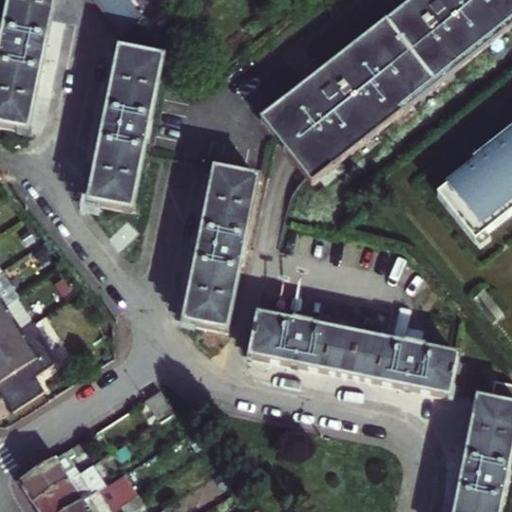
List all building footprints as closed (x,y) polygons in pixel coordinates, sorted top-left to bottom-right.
[(61,0),(14,0),(7,38),(3,37),(0,51),(0,52),(4,54),(0,71),(0,127),(31,135),(48,59),(61,0)] [(142,12),(132,0),(95,0),(126,37),(148,19),(142,12)] [(406,113),(511,30),(511,0),(418,0),(315,84),(265,125),(294,159),(319,188),(408,117),(406,113)] [(167,62),(123,52),(106,130),(90,206),(132,215),(148,148),(154,149),(157,135),(151,133),(167,62)] [(511,131),(476,160),(479,164),(450,187),(452,189),(440,199),(478,246),(511,219),(511,131)] [(247,269),(251,254),(247,253),(262,187),(219,176),(201,251),(182,325),(228,336),(244,268),(247,269)] [(0,310),(14,302),(15,301),(0,276),(0,310)] [(82,291),(76,282),(62,291),(68,301),(82,291)] [(0,349),(31,329),(14,302),(0,310),(0,349)] [(295,328),(262,321),(253,361),(297,371),(408,395),(453,405),(462,364),(427,356),(428,352),(409,347),(408,352),(381,346),(326,335),(314,332),(315,327),(296,323),(295,328)] [(33,327),(0,349),(0,395),(3,400),(10,412),(42,391),(32,376),(55,361),(33,327)] [(511,389),(499,387),(494,408),(511,410),(511,389)] [(176,414),(163,395),(149,404),(162,424),(176,414)] [(511,479),(511,472),(511,410),(494,408),(482,405),(467,482),(461,511),(503,511),(508,493),(510,494),(511,484),(511,479)] [(100,445),(96,438),(24,485),(29,494),(36,504),(80,476),(70,461),(78,456),(80,458),(100,445)] [(80,476),(36,504),(41,511),(72,511),(100,495),(110,487),(96,466),(80,476)] [(100,495),(72,511),(118,511),(139,498),(133,488),(117,498),(110,487),(100,495)] [(141,511),(146,509),(139,498),(118,511),(141,511)]
